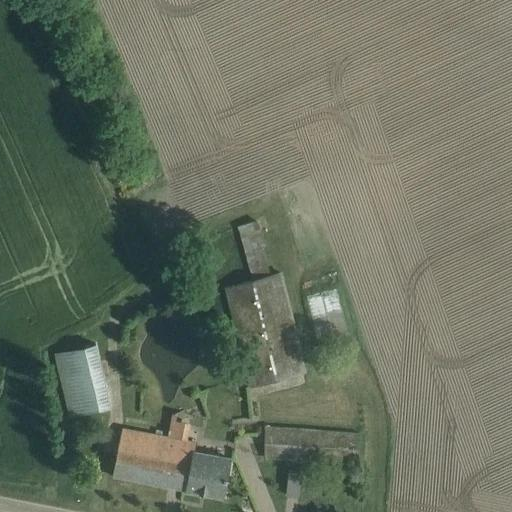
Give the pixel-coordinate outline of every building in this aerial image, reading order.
[(281,274),(271,276),(269,266),(272,266),(258,220),(238,226),(254,280),(226,287),(251,384),(306,370),(281,274)] [(306,296),(318,343),(349,335),(336,288),(306,296)] [(179,420),(177,411),(195,404),(160,310),(130,321),(165,416),(168,424),(179,420)] [(68,416),(111,406),(96,342),(54,351),(68,416)] [(353,417),(350,395),(259,402),(262,424),(353,417)] [(358,463),(359,443),(360,432),(267,426),(265,457),(358,463)] [(224,496),(228,476),(231,458),(194,451),(195,441),(122,427),(113,475),(224,496)] [(296,475),(296,470),(286,470),(285,496),(300,497),(301,476),(296,475)]
